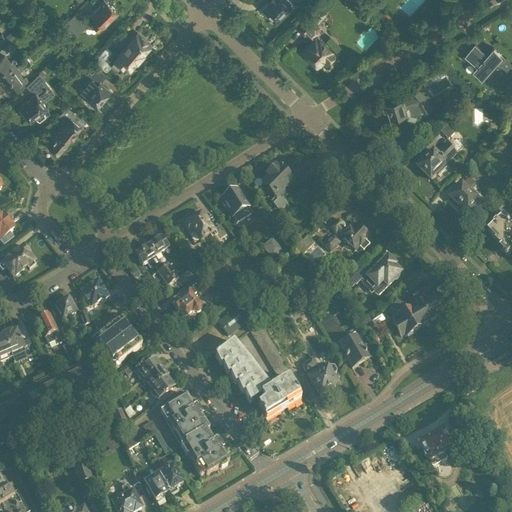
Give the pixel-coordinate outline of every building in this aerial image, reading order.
[(85,19),(79,13),(78,12),(66,23),(77,35),(90,22),(92,24),(92,23),(98,29),(102,25),(102,26),(116,11),(104,0),(102,0),(90,13),(90,14),(86,18),(85,19)] [(267,1),(259,8),(267,16),(268,14),(275,21),(291,5),(286,0),(270,0),(268,2),(267,1)] [(325,59),(328,61),(334,55),(331,53),(332,52),(316,36),(317,35),(317,27),(315,25),(326,15),(319,7),(309,17),(298,29),(304,35),(305,35),(311,41),(305,47),(306,48),(302,52),(317,67),(325,59)] [(383,25),(391,18),(383,9),(375,16),(383,25)] [(17,36),(13,31),(5,37),(9,42),(17,36)] [(50,38),(54,41),(61,34),(57,31),(50,38)] [(105,60),(112,66),(119,72),(123,67),(127,71),(150,45),(137,33),(117,56),(112,52),(105,60)] [(475,45),(472,48),(466,54),(478,65),(474,70),(482,78),(502,55),(494,48),(487,56),(475,45)] [(14,63),(11,60),(10,61),(5,54),(7,52),(4,47),(0,50),(0,77),(27,57),(22,52),(15,57),(15,60),(16,61),(14,63)] [(27,57),(0,77),(0,80),(8,92),(15,86),(20,92),(29,83),(26,78),(24,79),(19,73),(31,63),(27,57)] [(79,91),(86,97),(85,99),(95,108),(110,91),(100,83),(106,76),(93,65),(86,73),(90,78),(79,91)] [(46,85),(35,93),(19,106),(30,121),(34,118),(39,121),(48,113),(47,108),(41,100),(52,92),(46,85)] [(393,101),(390,102),(382,105),(384,112),(388,111),(391,120),(409,114),(417,115),(422,110),(422,108),(427,105),(418,91),(412,95),(412,96),(399,100),(398,96),(392,98),(393,101)] [(81,127),(76,123),(83,114),(70,103),(59,116),(66,123),(47,144),(58,153),(81,127)] [(456,133),(449,126),(441,133),(449,140),(456,133)] [(434,152),(418,168),(431,181),(447,165),(446,164),(456,154),(448,146),(438,156),(434,152)] [(286,203),(279,196),(303,172),(298,166),(289,175),(285,172),(284,173),(279,168),(277,170),(275,167),(266,176),(269,179),(261,186),(274,199),(269,204),(277,212),(286,203)] [(470,179),(464,184),(450,198),(468,216),(481,203),(469,191),(475,184),(470,179)] [(237,190),(221,200),(236,224),(251,214),(247,208),(248,207),(237,190)] [(265,223),(270,219),(262,208),(257,212),(265,223)] [(224,244),(221,240),(226,236),(220,226),(213,230),(210,225),(209,225),(202,214),(184,225),(190,235),(193,233),(199,243),(209,236),(212,240),(210,240),(216,249),(224,244)] [(0,241),(4,246),(13,238),(9,234),(14,230),(10,224),(12,222),(8,217),(6,219),(3,215),(0,217),(0,241)] [(511,225),(504,217),(488,233),(502,247),(500,250),(508,257),(511,252),(511,225)] [(348,230),(339,221),(330,230),(335,234),(323,247),(330,253),(343,240),(355,252),(359,248),(363,252),(369,245),(365,241),(369,237),(358,226),(356,228),(353,225),(348,230)] [(314,244),(307,237),(295,249),(302,256),(314,244)] [(156,257),(169,249),(162,238),(149,246),(156,257)] [(271,242),(264,249),(271,258),(279,251),(271,242)] [(124,257),(131,252),(127,246),(119,252),(124,257)] [(156,257),(149,246),(134,255),(142,267),(148,263),(155,269),(156,268),(158,271),(163,268),(156,257)] [(34,263),(35,262),(29,254),(24,247),(0,265),(0,270),(2,273),(6,270),(14,279),(27,269),(29,272),(36,266),(34,263)] [(374,269),(375,269),(366,278),(363,282),(372,290),(375,287),(377,289),(382,283),(387,288),(395,280),(397,280),(399,278),(399,276),(401,274),(394,267),(396,266),(387,257),(381,264),(380,263),(374,269)] [(161,281),(167,289),(178,281),(168,266),(152,278),(157,284),(161,281)] [(184,284),(196,275),(192,269),(180,278),(184,284)] [(202,270),(196,275),(184,284),(188,290),(206,276),(202,270)] [(94,306),(108,299),(104,292),(105,292),(102,287),(101,287),(100,285),(101,282),(98,282),(98,281),(97,282),(95,281),(94,283),(92,285),(87,288),(81,291),(89,305),(88,307),(91,308),(94,309),(94,306)] [(412,312),(420,327),(430,321),(430,323),(436,319),(435,318),(441,314),(433,301),(429,303),(428,300),(425,301),(423,297),(425,295),(421,289),(410,295),(417,306),(416,306),(417,309),(412,312)] [(188,293),(172,306),(184,321),(187,325),(200,315),(200,309),(193,300),(197,297),(192,291),(188,293)] [(69,300),(68,299),(55,307),(62,319),(61,320),(66,329),(74,325),(73,322),(78,319),(74,313),(76,312),(72,306),(73,304),(71,300),(69,300)] [(402,314),(407,312),(403,304),(396,300),(388,313),(392,320),(402,314)] [(228,337),(248,322),(238,308),(218,324),(228,337)] [(411,310),(407,312),(402,314),(413,333),(421,328),(420,327),(412,312),(411,310)] [(62,343),(60,339),(48,316),(45,317),(44,314),(37,317),(39,320),(36,322),(48,345),(54,342),(56,346),(62,343)] [(85,314),(79,317),(81,322),(79,323),(81,329),(89,326),(85,314)] [(413,333),(402,314),(392,320),(395,324),(393,325),(401,338),(404,336),(405,338),(413,333)] [(105,355),(131,335),(121,322),(98,340),(96,338),(92,342),(96,349),(99,347),(105,355)] [(252,336),(263,330),(259,323),(249,331),(252,336)] [(263,330),(252,336),(255,342),(266,335),(263,330)] [(26,356),(25,353),(23,349),(21,343),(16,332),(11,333),(11,332),(3,336),(12,358),(20,355),(21,357),(22,358),(26,356)] [(131,335),(105,355),(112,363),(109,365),(114,371),(119,367),(118,366),(141,348),(131,335)] [(269,341),(266,335),(255,342),(258,347),(269,341)] [(3,337),(0,338),(0,363),(12,358),(3,336),(2,336),(3,337)] [(352,370),(369,360),(356,336),(338,347),(352,370)] [(21,343),(23,349),(31,345),(28,340),(21,343)] [(269,341),(258,347),(261,352),(273,346),(269,341)] [(68,345),(62,348),(69,361),(75,358),(68,345)] [(280,384),(270,391),(267,393),(261,383),(259,384),(253,374),(252,375),(246,364),(245,365),(236,352),(238,350),(234,345),(215,359),(219,365),(221,363),(225,374),(228,372),(233,383),(235,382),(240,393),(243,391),(247,402),(250,401),(251,405),(257,401),(260,407),(258,408),(264,419),(266,421),(273,417),(272,415),(278,411),(280,413),(287,409),(285,407),(291,403),(293,405),(301,401),(299,398),(288,380),(280,384)] [(273,346),(261,352),(265,358),(276,351),(273,346)] [(276,351),(265,358),(268,363),(279,356),(276,351)] [(282,362),(279,356),(268,363),(271,368),(282,362)] [(312,360),(301,366),(305,373),(306,373),(309,378),(319,396),(338,385),(333,378),(336,372),(333,367),(327,367),(319,372),(315,367),(316,367),(312,360)] [(141,382),(160,368),(155,361),(151,364),(148,361),(134,372),(130,367),(124,372),(128,377),(134,373),(137,376),(139,375),(143,380),(141,382)] [(282,362),(271,368),(274,374),(285,367),(282,362)] [(0,422),(74,388),(81,403),(93,397),(80,369),(79,369),(78,365),(0,402),(0,422)] [(289,372),(285,367),(274,374),(277,379),(289,372)] [(167,377),(160,368),(141,382),(144,386),(147,384),(151,390),(167,377)] [(289,372),(277,379),(280,384),(288,380),(292,378),(289,372)] [(167,377),(151,390),(155,396),(153,398),(156,402),(174,388),(167,379),(168,378),(167,377)] [(26,389),(22,381),(16,384),(19,392),(26,389)] [(476,383),(461,391),(465,397),(479,389),(476,383)] [(179,443),(207,427),(200,414),(201,413),(196,404),(191,407),(185,396),(163,410),(170,421),(167,422),(179,443)] [(115,421),(124,418),(121,410),(113,413),(115,421)] [(124,418),(115,421),(119,432),(128,429),(130,427),(128,428),(124,418)] [(153,435),(157,432),(152,422),(143,428),(148,438),(153,435)] [(140,443),(130,427),(128,429),(119,432),(126,450),(133,448),(140,443)] [(229,463),(220,448),(222,447),(217,439),(216,438),(212,441),(207,432),(209,431),(207,427),(179,443),(195,469),(199,466),(205,478),(219,469),(221,471),(227,468),(226,465),(229,463)] [(444,430),(419,444),(425,455),(425,457),(426,459),(428,460),(433,469),(448,460),(443,451),(452,447),(455,451),(467,444),(460,431),(451,435),(454,441),(451,443),(444,430)] [(78,485),(90,481),(93,480),(81,449),(66,454),(78,485)] [(159,476),(171,497),(179,492),(176,488),(183,485),(179,479),(182,477),(178,471),(175,473),(173,469),(175,467),(172,462),(168,455),(158,461),(162,468),(156,471),(158,476),(159,476)] [(11,460),(13,465),(21,462),(18,456),(11,460)] [(49,511),(24,464),(13,469),(34,511),(49,511)] [(159,476),(158,476),(152,480),(147,471),(141,475),(143,479),(142,479),(145,484),(148,489),(145,491),(149,497),(151,496),(157,505),(164,501),(162,497),(168,493),(171,497),(159,476)] [(133,486),(138,484),(141,483),(137,474),(129,477),(133,486)] [(21,511),(15,501),(13,502),(8,494),(7,494),(0,481),(0,511),(21,511)] [(123,493),(110,500),(116,511),(137,511),(141,510),(127,486),(121,489),(123,493)]
